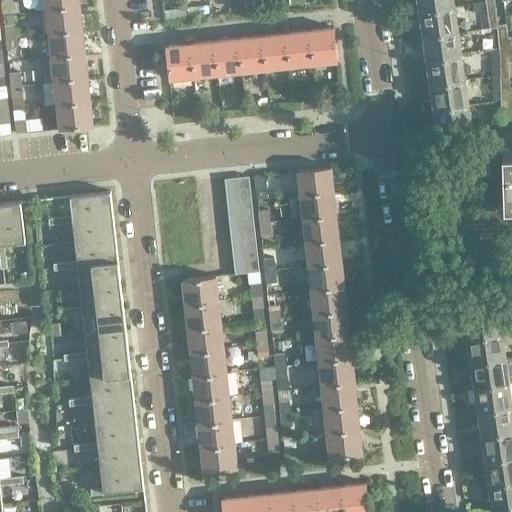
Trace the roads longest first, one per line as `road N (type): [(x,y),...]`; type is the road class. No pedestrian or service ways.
road 1 (residential): [(173,511),(133,154)]
road 2 (unclassified): [(442,511),(399,230)]
road 3 (residential): [(386,134),(133,154)]
road 4 (residential): [(133,154),(115,0)]
road 5 (unclassified): [(386,134),(371,0)]
road 6 (residential): [(133,154),(0,172)]
road 7 (residential): [(485,229),(479,134),(511,132)]
